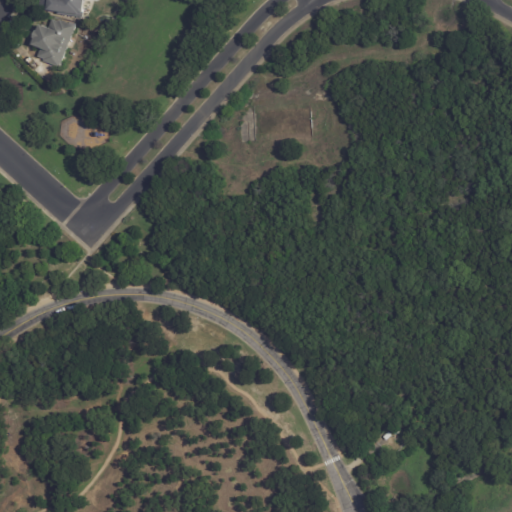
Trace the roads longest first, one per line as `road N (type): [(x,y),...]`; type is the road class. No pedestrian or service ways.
road 1 (residential): [(78,220),(93,235),(272,35),(314,0),(511,14)]
road 2 (residential): [(278,0),(78,220)]
